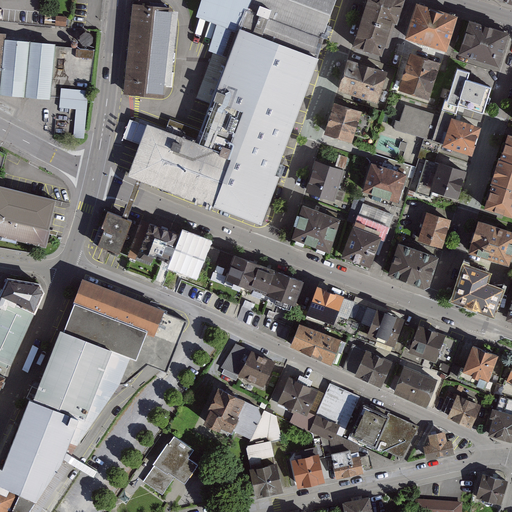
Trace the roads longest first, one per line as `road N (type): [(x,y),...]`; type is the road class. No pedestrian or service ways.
road 1 (residential): [(492,457),(478,439),(201,314)]
road 2 (residential): [(353,0),(271,250)]
road 3 (residential): [(248,511),(492,457)]
road 4 (residential): [(511,79),(433,311)]
road 5 (tertiary): [(271,250),(94,178)]
road 6 (tertiary): [(94,178),(117,0)]
road 7 (tertiary): [(433,311),(271,250)]
road 8 (tertiary): [(0,424),(67,273)]
road 9 (residential): [(71,262),(201,314)]
